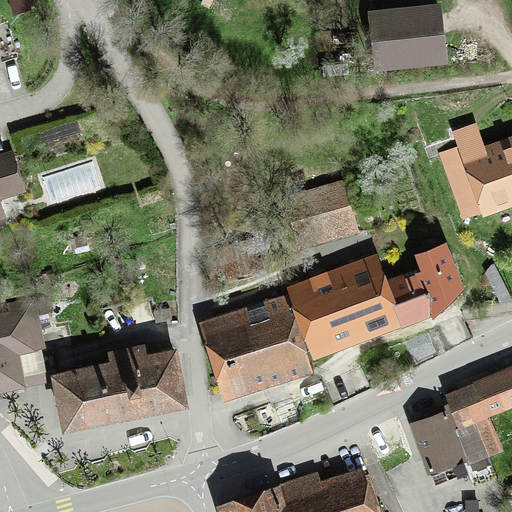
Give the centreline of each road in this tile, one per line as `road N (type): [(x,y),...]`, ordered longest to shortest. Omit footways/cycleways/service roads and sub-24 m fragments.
road 1 (residential): [(109,15),(148,72),(181,182),(196,322),(196,474)]
road 2 (tertiary): [(196,474),(304,434),(511,334)]
road 3 (unknown): [(462,290),(468,260),(460,237),(417,226),(193,296)]
road 4 (residential): [(0,123),(89,95),(109,15)]
road 5 (tertiary): [(196,474),(49,511)]
